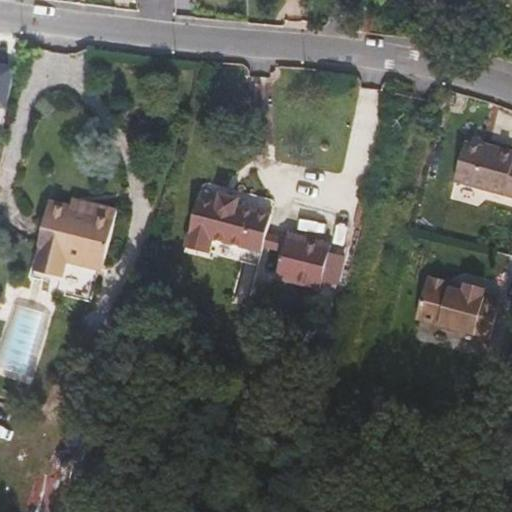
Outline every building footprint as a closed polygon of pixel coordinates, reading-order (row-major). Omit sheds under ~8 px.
[(372,36),(371,10),(356,10),(357,35),(372,36)] [(0,105),(7,107),(15,68),(0,65),(0,105)] [(497,154),(464,145),(454,185),(511,199),(511,154),(497,151),(497,154)] [(242,197),(220,191),(217,201),(197,196),(184,246),(211,254),(215,240),(262,254),(273,213),(240,205),(242,197)] [(93,210),(95,202),(73,197),(71,205),(93,210)] [(102,272),(118,208),(95,202),(93,210),(71,205),(50,199),(33,270),(64,278),(67,263),(102,272)] [(332,243),(287,232),(276,279),(320,291),(323,281),(330,252),(332,243)] [(330,252),(323,281),(340,285),(347,257),(330,252)] [(428,281),(418,319),(492,338),(501,300),(484,296),(486,288),(466,283),(464,291),(450,287),(447,281),(434,278),(428,281)] [(76,472),(66,511),(91,511),(129,367),(118,366),(119,358),(104,355),(102,363),(100,363),(94,386),(101,387),(96,406),(84,441),(87,442),(78,473),(76,472)]
